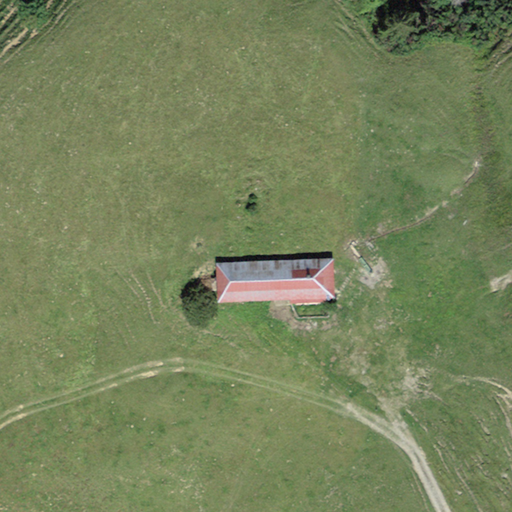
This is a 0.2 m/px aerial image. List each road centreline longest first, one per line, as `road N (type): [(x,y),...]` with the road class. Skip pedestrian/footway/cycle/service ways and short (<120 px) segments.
road 1 (track): [(0,420),(186,367),(234,373),(349,409)]
road 2 (track): [(349,409),(410,449),(443,511)]
